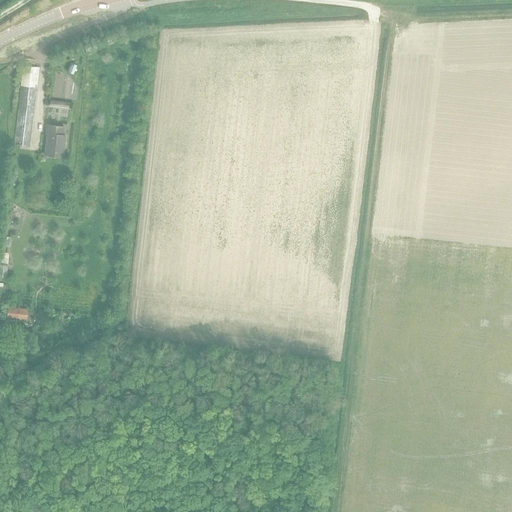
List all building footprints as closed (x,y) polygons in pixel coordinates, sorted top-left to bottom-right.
[(70,63),(66,72),(73,74),(76,65),(70,63)] [(39,67),(23,65),(15,144),(30,145),(39,67)] [(68,108),(68,103),(50,100),(49,106),(68,108)] [(47,125),(46,133),(47,133),(44,155),(62,157),(65,135),(63,135),(64,127),(47,125)] [(2,236),(1,245),(9,247),(11,237),(2,236)] [(6,278),(9,249),(0,247),(0,282),(1,282),(2,278),(6,278)] [(19,308),(7,307),(6,317),(18,318),(19,308)]
